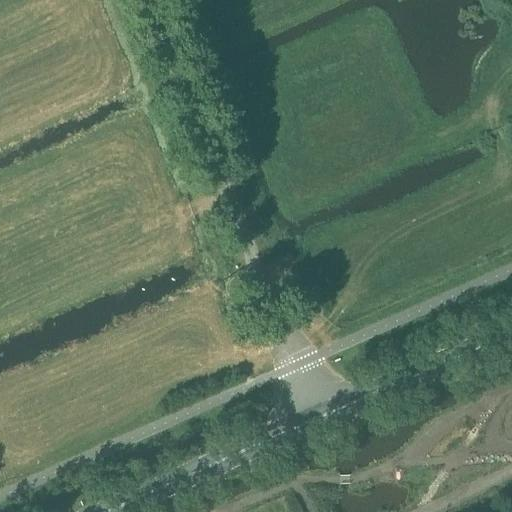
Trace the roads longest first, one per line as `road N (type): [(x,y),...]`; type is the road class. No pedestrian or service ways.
road 1 (track): [(316,419),(152,0)]
road 2 (secondary): [(109,511),(511,332)]
